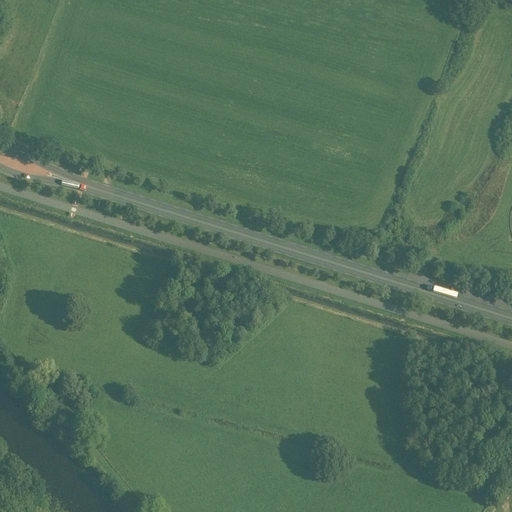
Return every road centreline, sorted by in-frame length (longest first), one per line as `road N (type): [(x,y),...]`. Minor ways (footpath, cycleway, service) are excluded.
road 1 (unclassified): [(511,345),(0,186)]
road 2 (primary): [(511,318),(81,184)]
